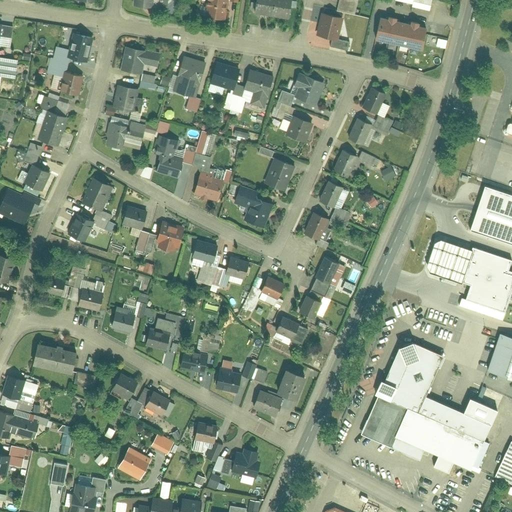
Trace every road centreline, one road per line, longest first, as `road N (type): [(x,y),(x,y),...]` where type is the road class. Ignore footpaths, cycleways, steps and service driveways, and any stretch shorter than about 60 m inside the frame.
road 1 (residential): [(356,64),(282,238),(254,249),(75,148)]
road 2 (secondary): [(302,449),(424,172),(450,91)]
road 3 (residential): [(302,449),(93,336),(16,320)]
road 4 (residential): [(292,52),(111,20)]
road 5 (residential): [(75,148),(16,320)]
road 6 (residential): [(422,511),(302,449)]
road 7 (residential): [(111,20),(75,148)]
